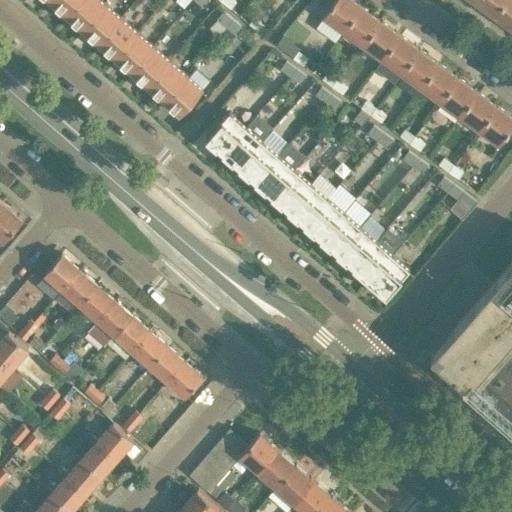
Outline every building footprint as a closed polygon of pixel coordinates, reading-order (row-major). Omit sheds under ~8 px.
[(49,0),(64,13),(76,0),(49,0)] [(103,0),(76,0),(64,13),(81,28),(104,1),(103,0)] [(236,1),(235,0),(222,0),(222,1),(231,8),(236,1)] [(354,0),(334,0),(324,14),(344,29),(362,5),(354,0)] [(475,0),(475,1),(494,15),(505,0),(475,0)] [(511,0),(505,0),(494,15),(511,28),(511,0)] [(104,1),(81,28),(97,42),(121,15),(104,1)] [(362,5),(344,29),(363,43),(381,19),(362,5)] [(216,18),(226,26),(233,18),(223,10),(216,18)] [(121,15),(97,42),(114,56),(137,29),(121,15)] [(259,32),(265,24),(255,16),(249,23),(259,32)] [(233,18),(226,26),(236,34),(243,26),(233,18)] [(381,19),(363,43),(382,58),(400,34),(381,19)] [(137,29),(114,56),(130,71),(154,44),(137,29)] [(242,37),(248,41),(253,36),(247,31),(242,37)] [(283,31),(276,41),(293,52),(301,43),(283,31)] [(382,58),(375,68),(393,82),(401,71),(402,72),(420,48),(400,34),(382,58)] [(154,44),(130,71),(146,85),(170,58),(154,44)] [(420,48),(402,72),(421,86),(439,62),(420,48)] [(298,49),(292,57),(303,64),(309,56),(298,49)] [(170,58),(146,85),(163,99),(186,72),(170,58)] [(280,68),(290,75),(296,67),(286,59),(280,68)] [(439,62),(421,86),(440,100),(458,76),(439,62)] [(306,74),(296,67),(290,75),(300,83),(306,74)] [(322,78),(332,86),(338,78),(327,71),(322,78)] [(186,72),(163,99),(179,114),(203,87),(186,72)] [(458,76),(440,100),(460,115),(478,91),(458,76)] [(338,78),(332,86),(342,93),(348,85),(338,78)] [(315,93),(325,101),(331,92),(321,85),(315,93)] [(478,91),(460,115),(479,129),(497,105),(478,91)] [(331,92),(325,101),(335,108),(342,100),(331,92)] [(360,107),(371,115),(377,107),(366,99),(360,107)] [(511,116),(497,105),(479,129),(499,144),(511,126),(511,116)] [(361,107),(353,118),(361,124),(369,113),(361,107)] [(377,107),(371,115),(380,121),(386,113),(377,107)] [(222,151),(245,124),(229,110),(206,136),(222,151)] [(404,127),(399,135),(409,142),(415,135),(424,122),(414,114),(404,127)] [(367,132),(377,139),(384,131),(373,123),(367,132)] [(245,124),(222,151),(238,165),(262,138),(245,124)] [(384,131),(377,139),(388,147),(394,138),(384,131)] [(415,135),(409,142),(418,150),(424,142),(415,135)] [(255,179),(278,153),(262,138),(238,165),(255,179)] [(402,158),(412,165),(419,157),(408,149),(402,158)] [(278,153),(255,179),(271,194),(295,167),(278,153)] [(437,163),(449,172),(455,164),(443,156),(437,163)] [(423,172),(429,164),(419,157),(412,165),(423,172)] [(460,168),(455,164),(449,172),(458,178),(464,170),(460,168)] [(295,167),(271,194),(288,208),(311,181),(295,167)] [(437,183),(447,191),(453,182),(443,175),(437,183)] [(288,208),(304,222),(327,196),(311,181),(288,208)] [(453,182),(447,191),(458,198),(464,190),(453,182)] [(320,237),(344,210),(327,196),(304,222),(320,237)] [(1,200),(0,201),(0,236),(3,239),(22,218),(1,200)] [(337,251),(360,224),(344,210),(320,237),(337,251)] [(337,251),(353,265),(377,239),(360,224),(337,251)] [(377,239),(353,265),(370,280),(393,253),(377,239)] [(60,251),(43,271),(62,287),(79,267),(60,251)] [(370,280),(386,294),(410,267),(393,253),(370,280)] [(511,260),(493,282),(431,353),(495,409),(500,414),(511,424),(511,260)] [(79,267),(62,287),(79,302),(96,282),(79,267)] [(96,282),(79,302),(96,317),(113,298),(96,282)] [(96,317),(86,329),(104,344),(107,341),(114,333),(131,313),(113,298),(96,317)] [(0,311),(0,316),(1,318),(9,309),(5,306),(0,311)] [(33,319),(38,324),(45,316),(40,312),(33,319)] [(114,333),(107,341),(124,356),(131,348),(148,328),(131,313),(114,333)] [(24,324),(32,331),(38,324),(33,319),(30,317),(24,324)] [(59,317),(53,323),(58,327),(63,320),(59,317)] [(24,324),(18,331),(26,338),(32,331),(24,324)] [(148,328),(131,348),(149,363),(166,344),(148,328)] [(7,329),(0,337),(0,354),(11,364),(27,346),(7,329)] [(35,333),(29,341),(37,348),(44,340),(35,333)] [(166,344),(149,363),(166,378),(183,359),(166,344)] [(49,359),(55,364),(62,357),(56,351),(49,359)] [(0,354),(0,376),(11,364),(0,354)] [(73,380),(79,372),(84,367),(74,359),(70,364),(62,357),(55,364),(73,380)] [(183,359),(166,378),(184,394),(202,375),(183,359)] [(93,384),(86,391),(92,396),(99,389),(93,384)] [(60,393),(53,387),(52,386),(45,394),(53,401),(60,393)] [(105,395),(99,389),(92,396),(98,402),(105,395)] [(47,408),(53,401),(45,394),(39,401),(47,408)] [(63,395),(56,403),(64,409),(70,402),(63,395)] [(108,396),(102,404),(109,410),(116,403),(108,396)] [(64,409),(56,403),(50,410),(58,417),(64,409)] [(129,415),(136,422),(143,414),(135,408),(129,415)] [(103,413),(88,431),(96,439),(116,456),(132,438),(112,421),(103,413)] [(129,415),(122,422),(130,429),(136,422),(129,415)] [(22,436),(29,428),(21,421),(15,429),(22,436)] [(228,428),(220,437),(240,454),(247,444),(228,428)] [(17,442),(22,436),(15,429),(9,436),(17,442)] [(26,438),(33,444),(39,437),(32,431),(26,438)] [(258,432),(247,444),(240,454),(239,455),(257,470),(276,448),(258,432)] [(232,463),(239,455),(240,454),(220,437),(212,446),(232,463)] [(27,452),(33,444),(26,438),(19,445),(27,452)] [(96,439),(81,456),(101,473),(116,456),(96,439)] [(212,446),(204,455),(224,472),(232,463),(212,446)] [(294,464),(276,448),(257,470),(275,486),(294,464)] [(216,481),(224,472),(204,455),(196,464),(216,481)] [(81,456),(66,473),(85,490),(101,473),(81,456)] [(189,474),(208,491),(216,481),(196,464),(189,474)] [(293,502),(312,479),(294,464),(275,486),(293,502)] [(2,465),(0,467),(0,477),(3,479),(9,472),(2,465)] [(66,473),(51,491),(70,508),(85,490),(66,473)] [(315,511),(331,495),(312,479),(293,502),(304,511),(315,511)] [(196,488),(180,507),(185,511),(212,511),(217,507),(196,488)] [(217,498),(226,506),(234,497),(225,489),(217,498)] [(51,491),(35,508),(39,511),(66,511),(70,508),(51,491)] [(315,511),(347,511),(349,511),(331,495),(315,511)] [(226,506),(233,511),(237,511),(244,505),(234,497),(226,506)]
